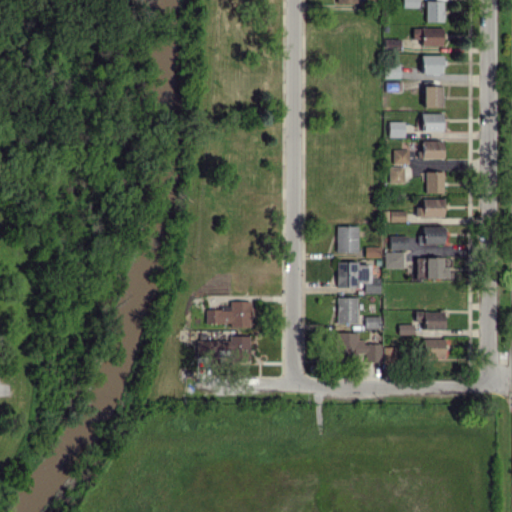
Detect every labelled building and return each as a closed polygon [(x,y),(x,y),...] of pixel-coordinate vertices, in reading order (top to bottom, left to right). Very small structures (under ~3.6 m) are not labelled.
[(441,21),(441,0),(423,0),(424,21),(441,21)] [(441,27),(411,27),(411,38),(420,38),(419,44),(440,45),(441,27)] [(440,54),(419,54),(419,72),(440,73),(440,54)] [(398,78),(398,64),(382,63),(382,77),(398,78)] [(400,91),(400,81),(383,81),(383,91),(400,91)] [(422,85),(421,106),(440,107),(441,85),(422,85)] [(419,129),(439,130),(440,113),(419,112),(419,129)] [(402,121),(386,120),(386,136),(402,137),(402,121)] [(419,158),(441,158),(441,140),(419,140),(419,158)] [(406,148),(390,149),(390,163),(407,163),(406,148)] [(386,182),(402,182),(402,165),(386,166),(386,182)] [(439,192),(439,171),(423,171),(423,192),(439,192)] [(442,198),(420,198),(420,206),(413,206),(413,216),(442,216),(442,198)] [(404,210),(388,209),(388,221),(403,221),(404,210)] [(334,251),(356,251),(356,226),(334,226),(334,251)] [(441,226),(419,226),(419,242),(441,242),(441,226)] [(405,235),(387,235),(387,248),(405,249),(405,235)] [(382,267),(401,267),(401,251),(382,251),(382,267)] [(441,256),(422,256),(423,277),(447,277),(447,265),(441,265),(441,256)] [(335,285),(362,285),(362,292),(378,292),(378,278),(367,278),(367,262),(334,262),(335,285)] [(355,297),(335,296),(334,322),(355,323),(355,297)] [(203,309),(204,322),(229,322),(229,326),(249,326),(248,300),(228,301),(228,309),(203,309)] [(441,329),(441,311),(413,310),(413,320),(421,321),(421,328),(441,329)] [(362,327),(378,327),(378,316),(363,315),(362,327)] [(412,333),(411,323),(396,323),(396,334),(412,333)] [(356,332),(333,331),(333,352),(356,352),(356,360),(379,361),(379,342),(355,341),(356,332)] [(248,335),(228,334),(228,340),(195,339),(195,358),(248,359),(248,335)] [(442,338),(421,338),(421,356),(442,355),(442,338)] [(381,362),(394,362),(394,346),(381,346),(381,362)]
